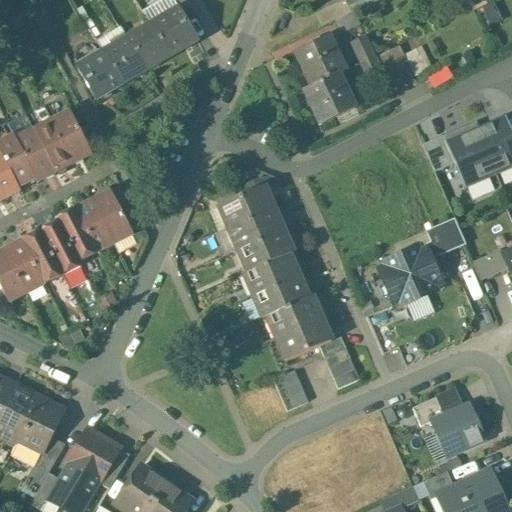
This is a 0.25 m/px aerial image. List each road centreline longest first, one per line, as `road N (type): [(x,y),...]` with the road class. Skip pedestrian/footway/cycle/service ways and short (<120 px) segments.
road 1 (residential): [(203,135),(297,173),(511,65)]
road 2 (residential): [(511,407),(495,369),(471,354),(281,437),(235,481)]
road 3 (residential): [(203,135),(97,381)]
road 4 (residential): [(97,381),(235,481)]
road 5 (residential): [(262,0),(203,135)]
